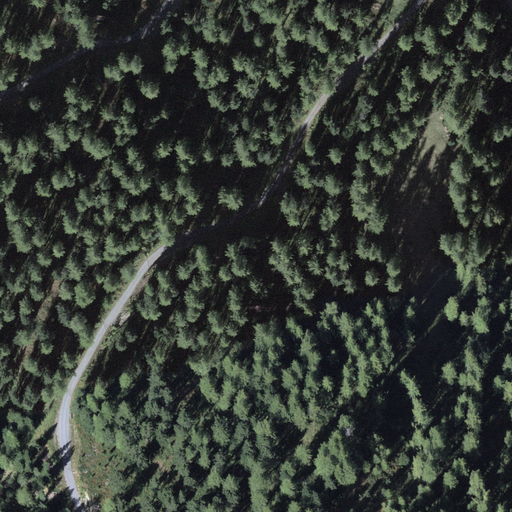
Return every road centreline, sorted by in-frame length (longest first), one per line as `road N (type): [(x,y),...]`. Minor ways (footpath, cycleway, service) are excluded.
road 1 (track): [(421,0),(345,72),(337,95),(259,180),(241,220),(142,238),(134,273),(101,331),(65,364),(63,466),(78,511)]
road 2 (track): [(0,96),(83,50),(141,32),(168,0)]
